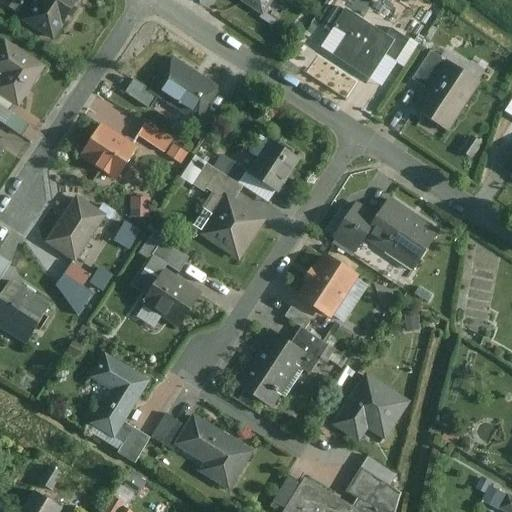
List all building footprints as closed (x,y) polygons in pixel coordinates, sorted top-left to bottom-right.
[(80,1),(78,0),(35,0),(19,27),(51,47),(80,1)] [(234,0),(261,17),(272,0),(275,0),(288,8),(294,0),(234,0)] [(329,57),(367,82),(383,58),(393,65),(407,44),(388,31),(383,38),(339,9),(326,29),(341,39),(329,57)] [(0,97),(17,108),(42,69),(2,44),(0,47),(0,97)] [(410,112),(441,133),(475,83),(430,52),(410,81),(424,91),(410,112)] [(217,88),(171,58),(148,93),(195,123),(217,88)] [(0,126),(1,127),(8,116),(0,110),(0,126)] [(116,184),(136,152),(93,124),(73,157),(116,184)] [(137,139),(162,155),(171,142),(145,126),(137,139)] [(245,175),(277,195),(299,160),(268,140),(245,175)] [(205,167),(193,160),(179,181),(191,189),(205,167)] [(242,173),(222,160),(214,172),(234,186),(242,173)] [(238,264),(263,225),(220,197),(195,237),(238,264)] [(45,246),(78,267),(108,220),(76,199),(45,246)] [(130,220),(147,220),(147,201),(130,200),(130,220)] [(363,243),(410,273),(437,232),(391,203),(378,223),(356,208),(332,244),(353,258),(363,243)] [(104,238),(121,249),(131,232),(115,222),(104,238)] [(178,331),(200,298),(171,280),(184,259),(150,238),(136,260),(145,266),(139,276),(148,282),(134,303),(178,331)] [(288,296),(327,321),(354,279),(316,254),(288,296)] [(61,277),(81,290),(88,278),(68,265),(61,277)] [(0,287),(0,330),(24,346),(47,310),(4,282),(0,287)] [(405,335),(421,333),(418,312),(402,314),(405,335)] [(225,384),(270,412),(296,372),(308,379),(328,349),(298,330),(288,346),(261,329),(225,384)] [(84,430),(136,464),(149,444),(119,425),(146,384),(104,357),(87,382),(107,395),(84,430)] [(388,437),(407,408),(361,379),(330,427),(360,446),(372,427),(388,437)] [(249,458),(189,420),(182,431),(165,420),(151,441),(168,452),(172,447),(204,468),(199,476),(227,494),(249,458)] [(382,511),(401,483),(365,460),(343,493),(373,511),(382,511)] [(24,511),(56,511),(50,508),(66,482),(48,472),(24,511)] [(120,490),(134,498),(143,483),(129,475),(120,490)] [(337,511),(288,481),(267,511),(337,511)] [(63,511),(64,511),(77,511),(86,498),(75,492),(63,511)] [(511,511),(511,498),(503,495),(496,509),(501,511),(511,511)] [(120,511),(119,511),(122,507),(110,500),(102,511),(120,511)]
